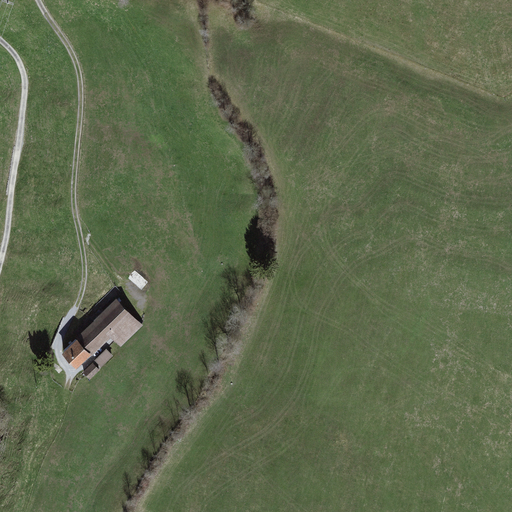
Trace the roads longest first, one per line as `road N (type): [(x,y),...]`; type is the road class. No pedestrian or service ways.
road 1 (track): [(38,0),(81,71),(72,196),(84,281),(54,354)]
road 2 (track): [(0,269),(26,89),(22,69),(0,41)]
